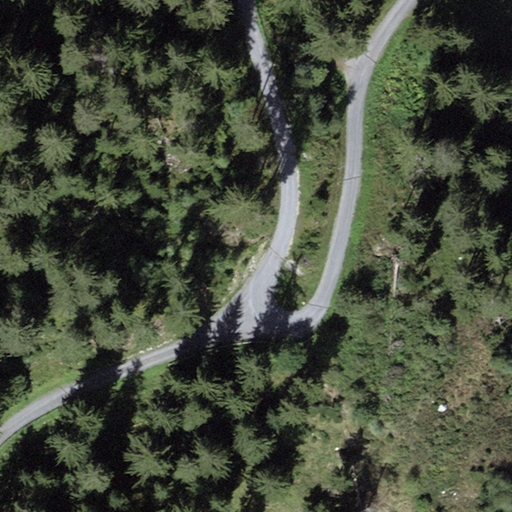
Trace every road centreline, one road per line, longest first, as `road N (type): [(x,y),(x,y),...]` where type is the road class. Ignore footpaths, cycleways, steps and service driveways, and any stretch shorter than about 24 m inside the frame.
road 1 (track): [(0,449),(71,396),(137,363),(226,336),(289,331),(321,302),(374,58),(412,0)]
road 2 (track): [(253,334),(258,278),(287,231),(284,162),(251,0)]
